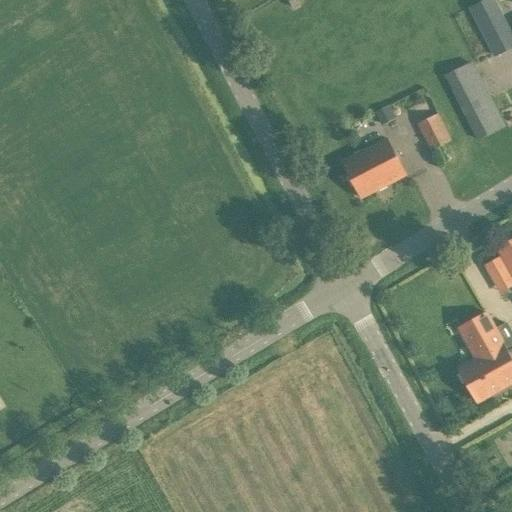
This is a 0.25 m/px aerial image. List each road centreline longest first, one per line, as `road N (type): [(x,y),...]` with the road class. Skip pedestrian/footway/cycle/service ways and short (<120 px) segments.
road 1 (unclassified): [(0,499),(345,288)]
road 2 (unclassified): [(345,288),(196,0)]
road 3 (unclassified): [(465,511),(345,288)]
road 4 (unclassified): [(345,288),(511,186)]
